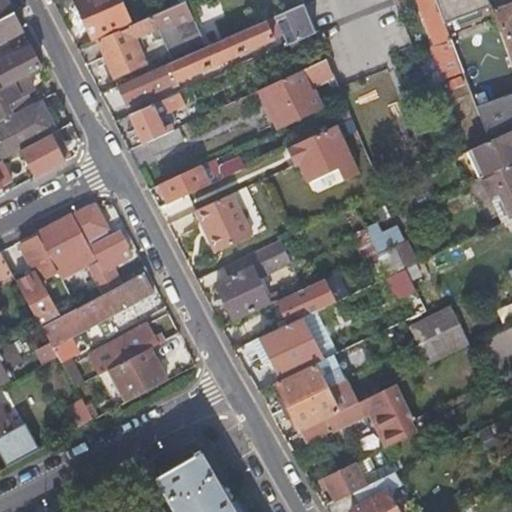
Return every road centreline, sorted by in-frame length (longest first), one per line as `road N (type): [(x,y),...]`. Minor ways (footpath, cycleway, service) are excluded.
road 1 (residential): [(302,511),(115,168)]
road 2 (residential): [(115,168),(29,0)]
road 3 (residential): [(0,219),(115,168)]
